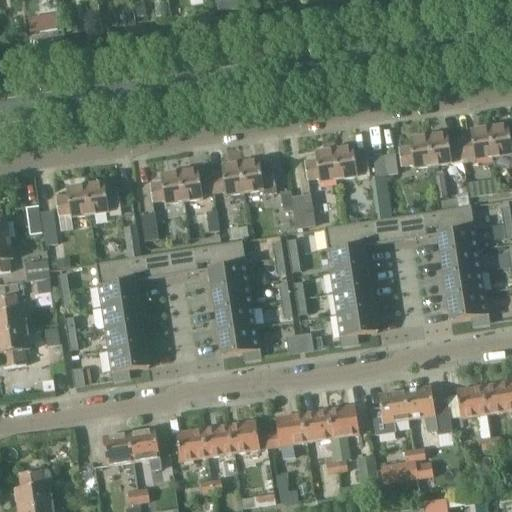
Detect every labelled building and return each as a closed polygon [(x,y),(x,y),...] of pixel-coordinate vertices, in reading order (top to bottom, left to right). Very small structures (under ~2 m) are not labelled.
[(144,3),(133,4),(135,19),(146,17),(144,3)] [(43,18),(28,19),(30,33),(45,31),(43,18)] [(76,22),(64,24),(66,33),(78,31),(76,22)] [(509,125),(490,128),(494,159),(511,156),(511,132),(510,133),(509,125)] [(472,131),(473,139),(460,141),(462,159),(475,157),(476,161),(494,159),(490,128),(472,131)] [(448,134),(429,137),(433,167),(453,164),(452,160),(462,159),(460,141),(449,142),(448,134)] [(399,150),(401,167),(414,165),(415,170),(433,167),(429,137),(410,140),(411,148),(399,150)] [(354,147),(335,150),(339,181),(358,178),(358,174),(369,172),(366,154),(355,155),(354,147)] [(320,183),(339,181),(335,150),(316,153),(317,161),(305,163),(307,181),(320,179),(320,183)] [(395,156),(384,157),(386,177),(397,176),(395,156)] [(373,159),(376,179),(386,177),(384,157),(373,159)] [(261,169),(260,161),(240,164),(245,194),(263,191),(264,196),(277,194),(273,167),(261,169)] [(226,197),(245,194),(240,164),(222,167),(223,174),(211,176),(213,194),(226,192),(226,197)] [(204,200),(203,196),(213,194),(211,176),(200,177),(199,170),(180,172),(184,203),(204,200)] [(165,206),(184,203),(180,172),(161,175),(162,183),(151,185),(153,203),(165,201),(165,206)] [(439,201),(448,200),(444,177),(443,172),(435,174),(435,179),(439,201)] [(105,184),(86,186),(91,216),(110,214),(109,209),(121,208),(118,189),(106,191),(105,184)] [(74,232),(72,219),(91,216),(86,186),(67,189),(68,196),(57,198),(59,217),(62,234),(74,232)] [(488,196),(487,187),(469,189),(470,198),(488,196)] [(280,194),(283,214),(294,212),(292,199),(291,193),(280,194)] [(312,197),(292,199),(294,212),(297,232),(316,229),(312,197)] [(468,198),(441,202),(442,210),(469,206),(468,198)] [(389,203),(375,205),(377,222),(384,221),(392,220),(389,203)] [(38,208),(26,210),(30,237),(42,235),(38,208)] [(470,208),(397,219),(401,242),(427,238),(425,229),(436,228),(437,235),(474,230),(470,208)] [(501,209),(503,225),(511,224),(509,208),(501,209)] [(0,242),(10,241),(8,222),(3,223),(1,211),(0,211),(0,242)] [(217,213),(206,215),(209,235),(219,233),(217,213)] [(58,246),(53,214),(41,215),(46,248),(58,246)] [(154,216),(140,218),(144,244),(158,242),(154,216)] [(347,216),(346,216),(347,226),(350,226),(358,225),(357,220),(347,216)] [(347,226),(323,230),(327,252),(364,246),(362,239),(373,237),(374,246),(401,242),(397,219),(392,220),(384,221),(377,222),(358,225),(350,226),(347,226)] [(511,239),(511,226),(511,224),(503,225),(505,241),(511,239)] [(136,228),(123,230),(127,255),(128,260),(141,258),(141,253),(136,228)] [(440,257),(477,251),(474,230),(437,235),(440,257)] [(246,231),(230,234),(231,242),(247,240),(246,231)] [(13,260),(10,241),(0,242),(0,274),(10,273),(8,261),(13,260)] [(287,242),(289,258),(298,257),(295,241),(287,242)] [(242,243),(168,254),(172,277),(198,273),(196,265),(207,263),(208,270),(245,265),(242,243)] [(272,245),(274,260),(283,259),(281,243),(272,245)] [(367,268),(364,246),(327,252),(330,274),(367,268)] [(480,273),(477,251),(440,257),(444,278),(480,273)] [(168,254),(95,265),(98,287),(135,281),(133,274),(144,273),(146,281),(172,277),(168,254)] [(300,273),(298,257),(289,258),(291,274),(300,273)] [(285,275),(283,259),(274,260),(277,276),(285,275)] [(70,269),(69,260),(57,261),(59,271),(70,269)] [(49,262),(26,265),(29,283),(51,280),(49,262)] [(212,292),(249,286),(245,265),(208,270),(212,292)] [(333,295),(370,290),(367,268),(330,274),(333,295)] [(444,278),(447,300),(483,294),(480,273),(444,278)] [(58,278),(60,293),(69,292),(66,276),(58,278)] [(138,303),(135,281),(98,287),(101,309),(138,303)] [(50,282),(37,284),(39,296),(51,295),(50,282)] [(293,285),(296,301),(304,300),(302,284),(293,285)] [(252,308),(249,286),(212,292),(215,313),(252,308)] [(278,287),(281,303),(290,302),(287,286),(278,287)] [(333,295),(336,317),(373,311),(370,290),(333,295)] [(71,308),(69,292),(60,293),(63,309),(71,308)] [(473,327),(488,325),(483,294),(447,300),(450,322),(471,319),(473,327)] [(0,334),(27,331),(24,310),(18,311),(16,296),(0,298),(0,334)] [(307,315),(304,300),(296,301),(298,317),(307,315)] [(292,318),(290,302),(281,303),(283,319),(292,318)] [(105,330),(141,325),(138,303),(101,309),(105,330)] [(215,313),(218,335),(255,329),(252,308),(215,313)] [(356,337),(377,333),(373,311),(336,317),(341,347),(357,345),(356,337)] [(64,320),(67,336),(76,335),(73,319),(64,320)] [(105,330),(108,352),(145,346),(141,325),(105,330)] [(244,362),(260,360),(255,329),(218,335),(222,357),(243,354),(244,362)] [(0,356),(3,356),(5,370),(26,367),(24,353),(30,352),(27,331),(0,334),(0,356)] [(57,331),(45,333),(47,348),(59,347),(57,331)] [(78,351),(76,335),(67,336),(69,352),(78,351)] [(310,336),(301,337),(304,353),(312,352),(312,350),(321,348),(320,339),(311,341),(310,336)] [(289,355),(298,354),(295,338),(286,339),(289,355)] [(127,372),(148,369),(145,346),(108,352),(113,383),(128,380),(127,372)] [(84,387),(81,371),(72,372),(75,388),(84,387)] [(511,408),(508,384),(483,388),(487,417),(511,412),(511,408)] [(431,388),(404,392),(408,422),(424,419),(427,434),(436,432),(437,437),(452,435),(448,410),(434,412),(431,388)] [(487,417),(483,388),(456,392),(461,421),(477,418),(482,453),(492,451),(491,440),(487,417)] [(380,410),(371,411),(375,437),(395,433),(394,424),(408,422),(404,392),(378,396),(380,410)] [(330,440),(333,459),(335,458),(338,475),(348,474),(346,463),(351,462),(347,438),(359,436),(355,408),(327,412),(332,440),(330,440)] [(327,412),(301,416),(306,444),(330,440),(332,440),(327,412)] [(295,460),(293,446),(306,444),(301,416),(275,420),(277,433),(265,435),(268,450),(280,448),(283,461),(295,460)] [(232,455),(268,450),(265,435),(257,436),(255,423),(228,427),(232,455)] [(228,427),(202,431),(206,459),(232,455),(228,427)] [(155,430),(129,434),(134,464),(149,461),(150,473),(161,471),(155,430)] [(180,463),(206,459),(202,431),(176,435),(180,463)] [(103,438),(107,468),(134,464),(129,434),(103,438)] [(501,439),(491,440),(492,451),(502,450),(501,439)] [(423,450),(413,452),(418,482),(433,480),(431,465),(416,467),(415,462),(424,460),(423,450)] [(396,466),(381,468),(385,487),(399,485),(418,482),(413,452),(403,454),(405,464),(396,466)] [(325,460),(328,477),(338,475),(335,458),(333,459),(325,460)] [(380,497),(374,459),(364,460),(357,461),(363,500),(380,497)] [(15,490),(18,511),(52,506),(49,485),(43,486),(41,472),(19,475),(21,489),(15,490)] [(279,496),(281,507),(289,505),(298,504),(296,493),(289,494),(288,490),(284,491),(282,478),(276,479),(279,496)] [(213,495),(222,493),(221,482),(211,483),(213,495)] [(211,483),(201,485),(203,496),(213,495),(211,483)] [(147,488),(137,489),(139,503),(149,501),(147,488)] [(137,489),(127,491),(129,504),(139,503),(137,489)] [(465,510),(473,509),(473,511),(485,511),(483,494),(463,497),(465,510)] [(274,496),(267,497),(242,501),(243,511),(268,507),(276,506),(274,496)] [(319,511),(343,507),(341,499),(317,503),(319,511)] [(423,511),(447,511),(446,500),(422,503),(423,511)]
